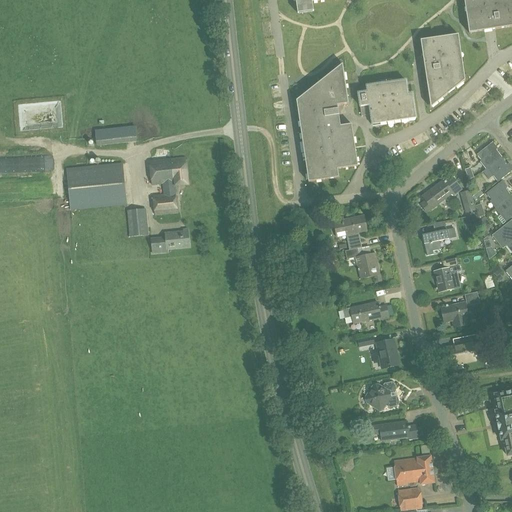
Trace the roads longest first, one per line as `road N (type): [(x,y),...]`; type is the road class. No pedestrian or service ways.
road 1 (primary): [(313,511),(259,281),(226,0)]
road 2 (residential): [(469,511),(421,351),(393,200)]
road 3 (residential): [(393,200),(486,119)]
